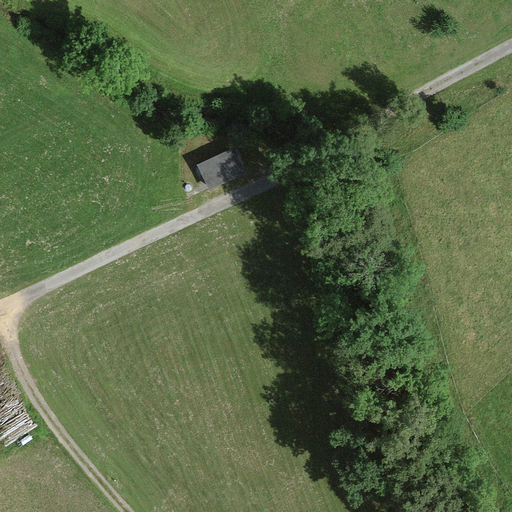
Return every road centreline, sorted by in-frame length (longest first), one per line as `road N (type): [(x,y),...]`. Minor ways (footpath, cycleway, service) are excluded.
road 1 (residential): [(511,45),(289,172),(16,304)]
road 2 (track): [(16,304),(9,335),(16,366),(49,421),(127,511)]
